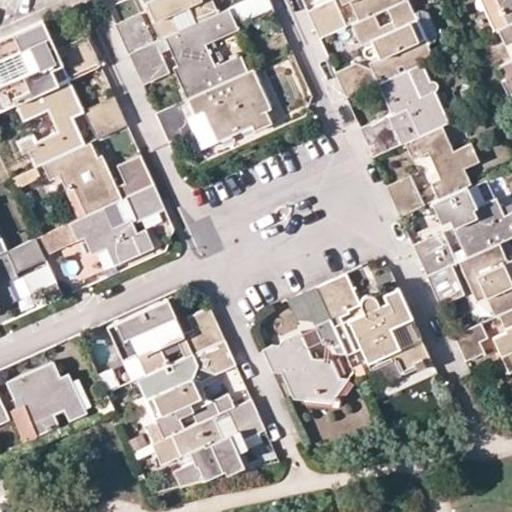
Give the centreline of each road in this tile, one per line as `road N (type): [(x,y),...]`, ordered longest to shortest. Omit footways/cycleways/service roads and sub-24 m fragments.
road 1 (residential): [(0,350),(209,260)]
road 2 (residential): [(195,225),(102,25)]
road 3 (residential): [(464,400),(381,214)]
road 4 (residential): [(222,288),(381,214)]
road 5 (residential): [(289,450),(222,288)]
road 6 (residential): [(195,225),(354,154)]
road 7 (residential): [(354,154),(284,0)]
